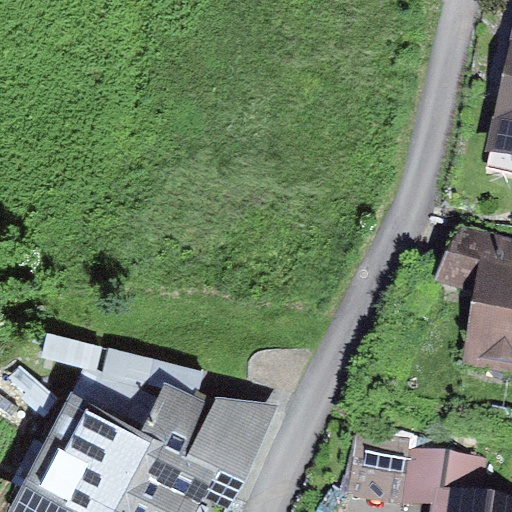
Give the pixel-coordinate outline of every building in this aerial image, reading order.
[(511,51),(488,162),(511,167),(511,51)] [(511,245),(462,237),(435,290),(475,296),(465,370),(511,377),(511,245)] [(48,332),(42,355),(97,369),(102,345),(48,332)] [(109,348),(103,369),(199,393),(205,372),(109,348)] [(139,422),(72,387),(7,510),(11,511),(195,511),(221,462),(244,474),(281,404),(216,394),(211,402),(163,377),(139,422)] [(511,414),(493,409),(487,432),(511,438),(511,414)] [(484,461),(409,451),(402,508),(433,511),(511,511),(511,508),(479,504),(484,461)]
